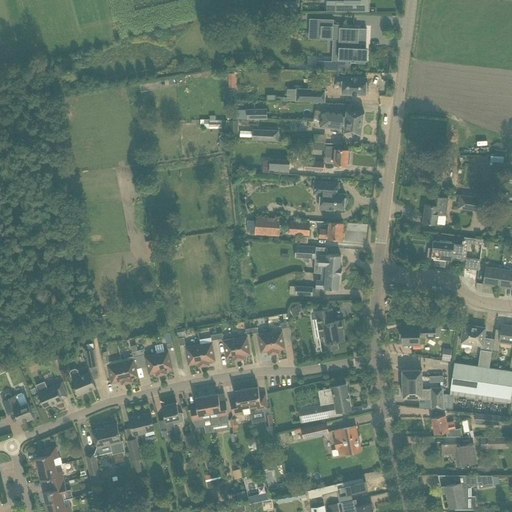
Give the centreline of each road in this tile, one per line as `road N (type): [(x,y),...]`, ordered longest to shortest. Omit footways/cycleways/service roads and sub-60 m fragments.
road 1 (residential): [(11,443),(175,385),(375,359)]
road 2 (track): [(109,404),(47,68)]
road 3 (tertiary): [(377,273),(410,0)]
road 4 (tertiary): [(406,511),(375,359)]
road 5 (residential): [(377,273),(440,278),(478,301),(511,306)]
